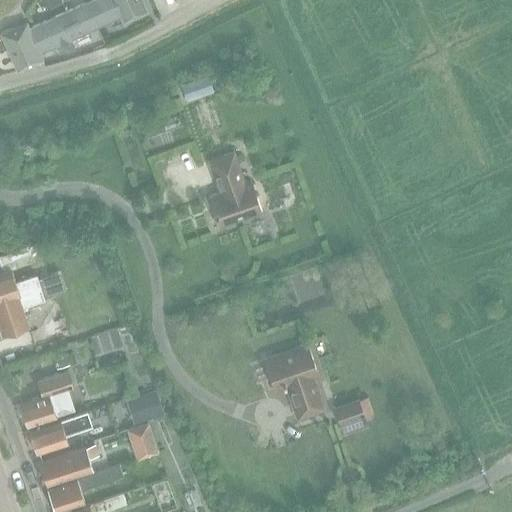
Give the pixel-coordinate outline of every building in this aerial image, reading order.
[(123,21),(146,11),(141,0),(88,0),(28,27),(25,21),(0,32),(16,69),(42,57),(39,51),(56,44),(59,52),(73,45),(70,37),(120,15),(123,21)] [(210,88),(205,73),(179,83),(184,97),(210,88)] [(207,195),(218,225),(260,210),(250,180),(244,182),(233,150),(207,158),(219,191),(207,195)] [(0,329),(1,334),(27,326),(21,307),(44,299),(36,274),(15,281),(10,268),(3,271),(0,262),(0,329)] [(317,373),(306,343),(264,358),(274,388),(286,384),(297,416),(322,408),(311,375),(317,373)] [(56,414),(74,408),(67,387),(72,386),(67,369),(37,380),(42,395),(20,402),(28,425),(56,415),(56,414)] [(155,390),(133,397),(140,419),(162,412),(155,390)] [(333,405),(342,434),(342,435),(367,427),(358,397),(333,405)] [(63,427),(80,421),(78,413),(29,430),(37,452),(68,441),(63,427)] [(147,420),(127,427),(131,441),(152,434),(147,420)] [(94,443),(39,461),(46,483),(75,474),(92,468),(88,456),(97,453),(94,443)] [(80,487),(94,483),(121,473),(118,463),(48,487),(55,510),(84,500),(80,487)] [(108,511),(103,498),(64,511),(108,511)]
